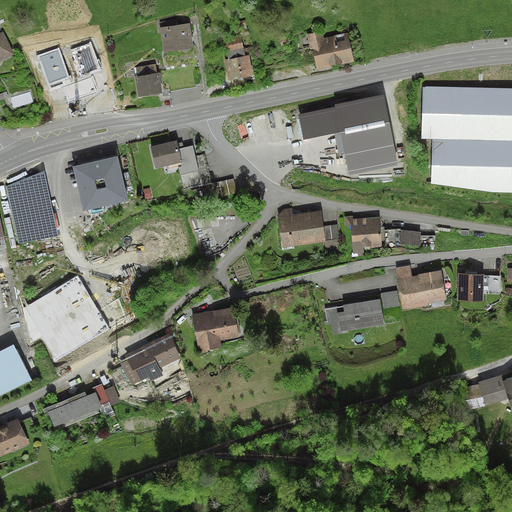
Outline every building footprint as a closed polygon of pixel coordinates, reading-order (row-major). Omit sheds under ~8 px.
[(161,29),(164,49),(189,45),(186,26),(161,29)] [(317,68),(317,66),(350,58),(345,37),(327,42),(326,37),(320,38),(319,33),(309,35),(316,68),(317,68)] [(0,58),(11,54),(1,34),(0,34),(0,58)] [(225,60),(229,79),(250,74),(246,56),(244,56),(242,48),(241,48),(239,37),(224,40),(226,51),(225,51),(227,59),(225,60)] [(280,45),(288,43),(286,37),(279,39),(280,45)] [(98,69),(90,45),(74,51),(82,74),(98,69)] [(67,76),(58,50),(41,57),(50,82),(67,76)] [(135,77),(138,96),(159,92),(156,73),(149,74),(147,66),(135,68),(137,76),(135,77)] [(433,139),(432,184),(494,193),(511,193),(511,91),(424,90),(424,139),(433,139)] [(338,108),(302,115),(305,131),(334,125),(339,151),(343,150),(347,172),(401,161),(388,94),(337,104),(338,108)] [(176,161),(179,174),(182,190),(201,186),(191,145),(177,149),(175,141),(150,147),(155,166),(176,161)] [(127,199),(117,157),(75,167),(85,209),(127,199)] [(44,172),(7,187),(19,242),(57,235),(44,172)] [(235,193),(232,178),(203,185),(206,200),(235,193)] [(323,236),(321,226),(320,215),(291,219),(290,209),(282,210),(278,215),(281,242),(291,241),(291,244),(304,243),(304,239),(323,236)] [(419,245),(419,251),(434,251),(434,236),(418,236),(418,233),(401,231),(385,232),(384,228),(377,229),(377,222),(367,223),(366,220),(356,221),(356,223),(352,224),(351,217),(344,218),(345,225),(350,224),(352,251),(362,250),(400,248),(400,244),(404,244),(403,250),(415,250),(415,245),(419,245)] [(196,220),(197,227),(217,226),(216,218),(196,220)] [(321,226),(323,236),(323,241),(338,239),(336,224),(321,226)] [(408,267),(395,268),(402,309),(422,305),(421,300),(442,296),(438,271),(417,275),(418,280),(410,282),(408,267)] [(488,276),(459,274),(458,298),(480,299),(480,291),(487,291),(488,276)] [(107,327),(77,278),(27,308),(57,358),(107,327)] [(397,305),(395,292),(381,294),(383,307),(397,305)] [(347,328),(382,323),(378,300),(343,305),(344,311),(337,312),(336,307),(324,309),(326,322),(345,319),(347,328)] [(232,313),(192,320),(191,316),(190,316),(197,352),(218,347),(216,338),(236,334),(234,324),(235,323),(233,314),(232,314),(232,313)] [(176,355),(168,337),(126,357),(128,362),(121,365),(130,384),(149,375),(151,379),(161,375),(156,365),(176,355)] [(0,394),(30,379),(18,354),(15,349),(3,356),(4,357),(0,358),(0,394)] [(511,377),(480,387),(485,403),(509,395),(511,405),(511,377)] [(123,404),(115,387),(107,391),(115,408),(123,404)] [(45,413),(48,412),(53,424),(99,405),(94,392),(85,396),(83,392),(43,408),(45,413)] [(30,418),(17,425),(23,438),(37,432),(30,418)] [(15,421),(0,428),(0,452),(24,442),(23,438),(17,425),(15,421)]
